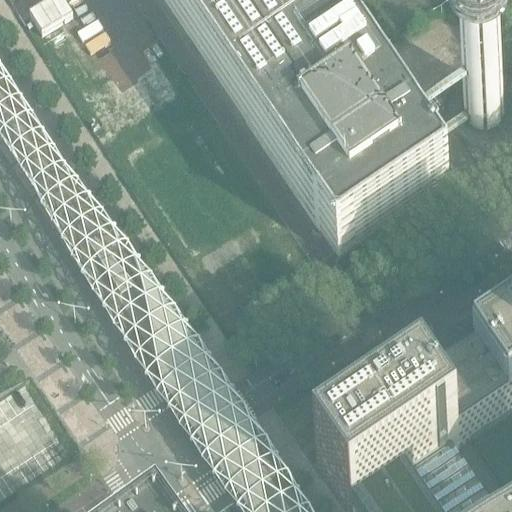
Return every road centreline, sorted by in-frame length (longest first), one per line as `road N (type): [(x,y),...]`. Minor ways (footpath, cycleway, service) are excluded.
road 1 (residential): [(511,228),(183,446)]
road 2 (tertiary): [(183,446),(0,170)]
road 3 (tertiary): [(0,237),(154,468)]
